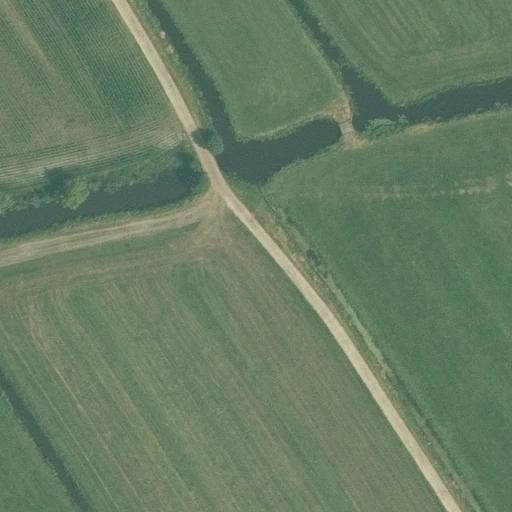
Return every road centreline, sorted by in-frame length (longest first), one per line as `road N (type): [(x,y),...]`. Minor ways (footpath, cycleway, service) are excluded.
road 1 (track): [(115,0),(222,190),(338,334),(454,511)]
road 2 (track): [(222,190),(188,222),(0,256)]
